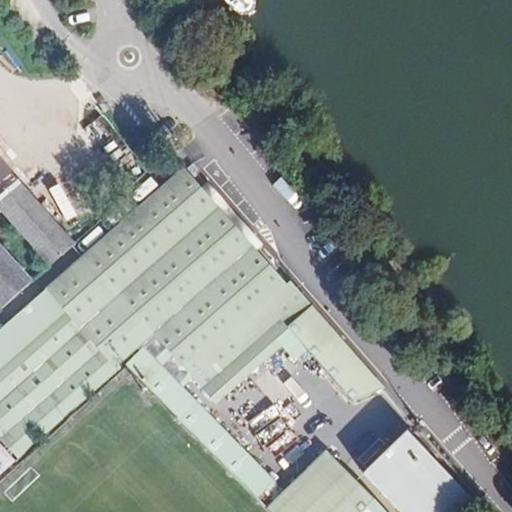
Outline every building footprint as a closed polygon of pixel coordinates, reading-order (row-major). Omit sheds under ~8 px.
[(0,210),(50,267),(73,247),(0,163),(0,210)] [(239,235),(185,169),(52,291),(65,305),(89,331),(126,298),(157,335),(250,248),(239,235)] [(68,194),(57,201),(75,231),(86,224),(68,194)] [(0,246),(0,309),(4,314),(30,290),(34,285),(0,246)] [(250,248),(157,335),(184,369),(203,354),(283,289),(250,248)] [(283,289),(203,354),(184,369),(219,404),(295,335),(355,402),(382,392),(380,387),(287,286),(283,289)] [(65,305),(0,364),(0,437),(1,439),(115,335),(132,353),(123,361),(126,364),(145,346),(157,335),(126,298),(89,331),(65,305)] [(115,335),(1,439),(17,457),(123,361),(132,353),(115,335)] [(275,481),(145,346),(126,364),(136,375),(257,498),(275,481)] [(282,411),(284,409),(274,400),(261,414),(249,402),(239,412),(295,465),(316,443),(282,411)] [(412,435),(369,475),(405,511),(470,511),(479,504),(412,435)] [(0,473),(12,462),(0,448),(0,473)] [(270,511),(303,511),(347,471),(331,455),(300,485),(295,480),(266,507),(270,511)] [(385,511),(347,471),(303,511),(385,511)]
